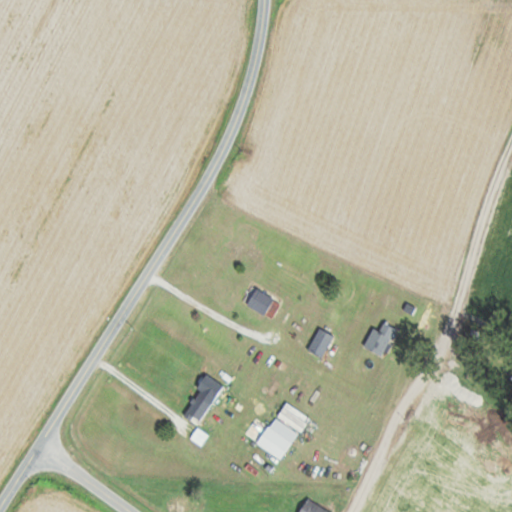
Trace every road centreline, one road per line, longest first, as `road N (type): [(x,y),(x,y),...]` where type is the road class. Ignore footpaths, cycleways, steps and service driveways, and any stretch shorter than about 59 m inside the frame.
road 1 (residential): [(0,503),(230,134),(254,68),(265,0)]
road 2 (residential): [(351,511),(403,380),(448,367),(490,374)]
road 3 (residential): [(136,511),(39,441)]
